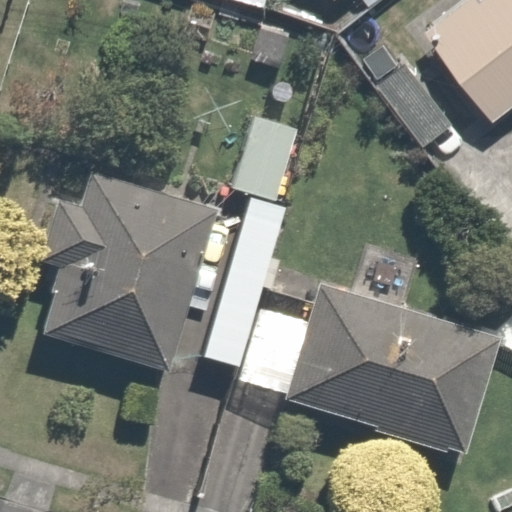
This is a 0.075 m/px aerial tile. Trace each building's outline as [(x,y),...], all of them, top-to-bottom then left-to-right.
[(511,86),(511,0),(453,0),(423,21),(483,107),(511,86)] [(295,120),(243,105),(219,185),(271,201),(295,120)] [(52,152),(22,260),(37,265),(18,334),(151,371),(201,194),(52,152)] [(271,203),(237,192),(188,348),(222,359),(271,203)] [(481,337),(311,271),(262,396),(432,462),(481,337)]
